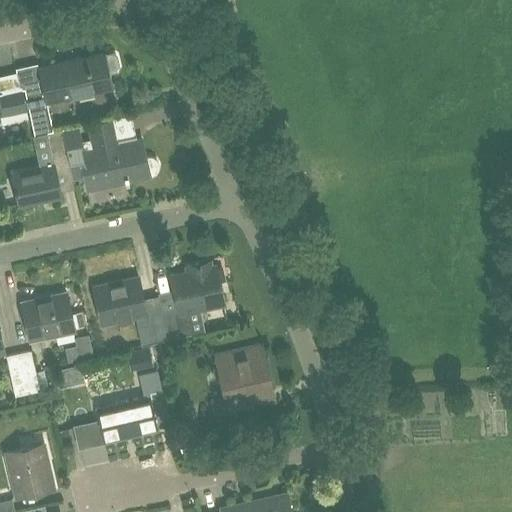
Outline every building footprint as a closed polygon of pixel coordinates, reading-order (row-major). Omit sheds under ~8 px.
[(104,51),(38,67),(42,85),(24,89),(35,135),(47,133),(52,131),(45,101),(112,86),(109,73),(118,71),(119,68),(116,54),(113,52),(105,53),(104,51)] [(0,90),(0,114),(1,114),(3,124),(26,118),(20,89),(9,92),(8,88),(0,90)] [(117,144),(112,121),(88,126),(91,139),(82,141),(79,125),(62,129),(64,141),(70,169),(73,180),(84,177),(87,189),(151,175),(156,173),(158,169),(159,164),(157,159),(152,156),(144,155),(140,139),(117,144)] [(52,157),(38,160),(39,167),(11,173),(18,204),(61,195),(56,172),(70,169),(64,141),(62,129),(52,131),(47,133),(52,157)] [(188,311),(224,303),(215,264),(211,265),(210,260),(186,265),(187,271),(171,274),(178,306),(161,310),(168,339),(193,333),(188,311)] [(147,314),(138,276),(94,286),(102,324),(147,314)] [(75,312),(71,313),(66,292),(22,303),(30,340),(75,330),(74,327),(78,327),(75,312)] [(168,339),(161,310),(150,313),(156,341),(168,339)] [(67,360),(79,358),(92,355),(88,333),(74,336),(76,344),(65,347),(67,360)] [(224,396),(211,399),(215,415),(260,405),(264,404),(261,390),(271,387),(271,386),(269,387),(263,358),(265,357),(261,342),(215,353),(218,369),(220,368),(226,396),(224,396)] [(30,350),(17,353),(24,384),(37,381),(39,391),(48,389),(44,370),(35,372),(30,350)] [(24,384),(17,353),(5,355),(14,396),(39,391),(37,381),(24,384)] [(80,363),(56,369),(60,386),(84,380),(80,363)] [(143,384),(146,396),(97,407),(104,441),(157,429),(153,410),(167,406),(161,379),(143,384)] [(15,497),(54,488),(44,443),(5,452),(15,497)] [(290,511),(287,494),(252,502),(253,511),(290,511)] [(0,511),(10,511),(14,511),(12,500),(0,502),(0,511)] [(221,509),(221,511),(253,511),(252,502),(221,509)]
